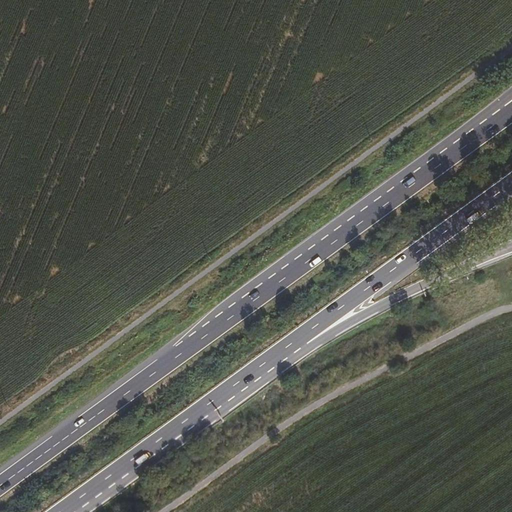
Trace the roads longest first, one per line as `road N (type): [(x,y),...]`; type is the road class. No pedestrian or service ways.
road 1 (trunk): [(510,112),(0,482)]
road 2 (trunk): [(62,511),(300,339)]
road 3 (trunk): [(300,339),(511,181)]
road 4 (trunk): [(300,339),(336,330),(511,243)]
